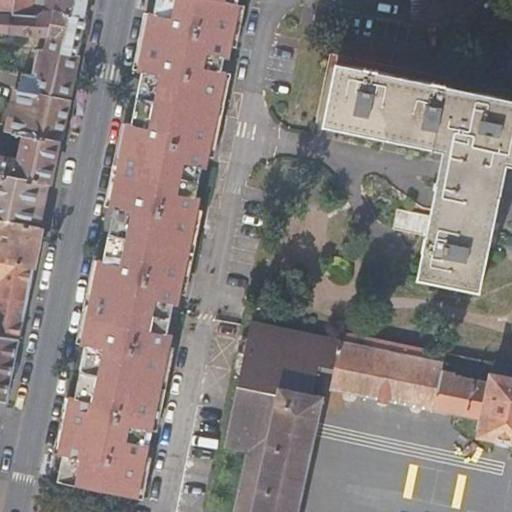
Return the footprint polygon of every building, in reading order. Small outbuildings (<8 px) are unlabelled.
[(0,0),(0,15),(10,16),(13,0),(0,0)] [(13,0),(10,16),(35,18),(37,14),(55,17),(56,14),(82,19),(85,0),(13,0)] [(213,0),(157,0),(153,18),(152,18),(133,113),(90,326),(83,369),(84,370),(157,384),(208,130),(234,4),(213,0)] [(0,33),(45,37),(42,49),(74,56),(82,19),(56,14),(55,17),(37,14),(35,18),(10,16),(0,15),(0,33)] [(77,57),(74,56),(42,49),(34,53),(29,77),(0,71),(0,89),(22,94),(67,103),(77,57)] [(511,171),(511,102),(338,67),(324,134),(443,159),(439,179),(430,221),(399,215),(394,235),(426,242),(417,282),(481,296),(504,193),(509,171),(511,171)] [(0,98),(21,103),(22,94),(0,89),(0,98)] [(59,143),(67,103),(22,94),(21,103),(18,117),(0,112),(0,131),(22,136),(57,143),(59,143)] [(49,185),(57,143),(22,136),(17,161),(0,157),(0,175),(47,185),(49,185)] [(0,221),(38,227),(47,185),(0,175),(0,221)] [(0,262),(33,266),(39,227),(38,227),(0,221),(0,262)] [(0,337),(16,341),(27,297),(33,266),(0,262),(0,337)] [(345,330),(342,341),(265,325),(259,356),(254,356),(250,376),(253,382),(239,449),(247,451),(234,511),(296,511),(321,394),(313,393),(314,385),(480,419),(477,434),(511,440),(511,375),(489,371),(487,382),(453,375),(453,374),(443,371),(447,351),(345,330)] [(0,398),(5,399),(16,341),(0,337),(0,398)] [(84,370),(83,369),(59,481),(133,497),(139,468),(152,406),(157,384),(84,370)]
